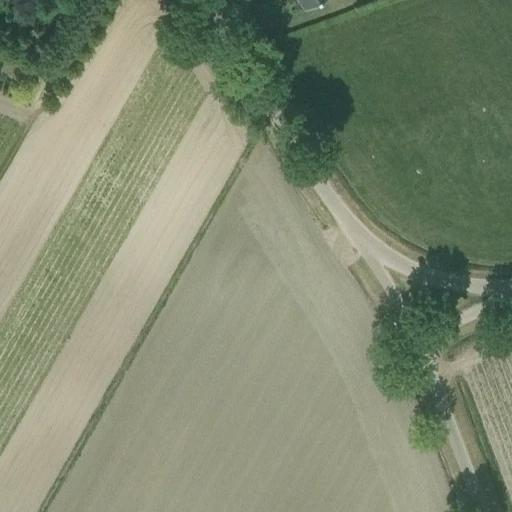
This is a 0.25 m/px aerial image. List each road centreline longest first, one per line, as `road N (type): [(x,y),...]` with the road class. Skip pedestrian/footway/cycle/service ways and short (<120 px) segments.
road 1 (unclassified): [(367,247),(202,0)]
road 2 (unclassified): [(481,511),(418,344)]
road 3 (unclassified): [(511,295),(469,290),(367,247)]
